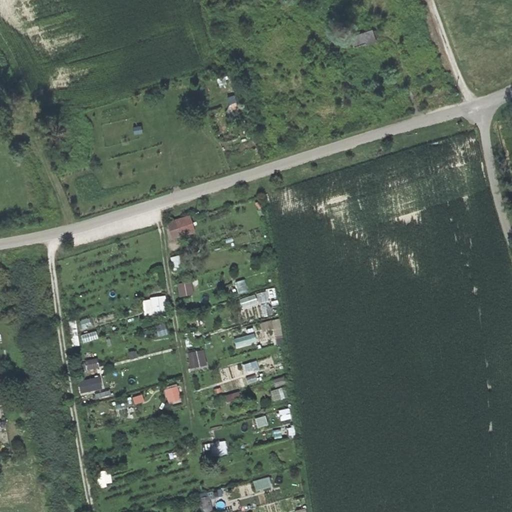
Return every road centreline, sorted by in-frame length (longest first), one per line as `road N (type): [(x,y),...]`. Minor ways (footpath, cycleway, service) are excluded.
road 1 (track): [(91,511),(49,235)]
road 2 (track): [(474,105),(511,241)]
